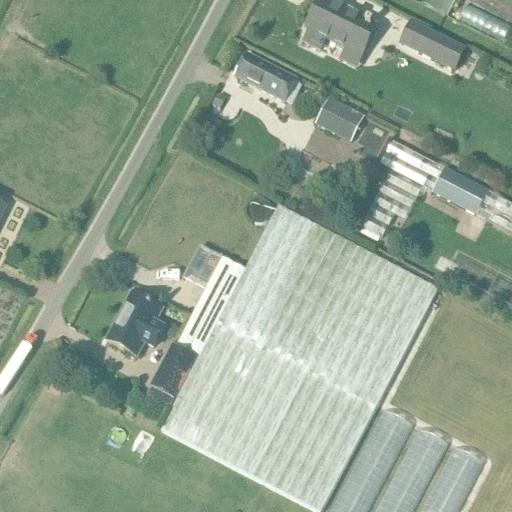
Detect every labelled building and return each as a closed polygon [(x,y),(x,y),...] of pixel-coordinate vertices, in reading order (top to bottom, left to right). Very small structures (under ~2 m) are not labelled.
[(326,41),(362,59),(378,29),(372,26),(373,25),(367,22),(367,23),(320,0),(305,31),(309,33),(303,43),(321,52),(326,41)] [(419,0),(418,3),(448,18),(452,10),(457,12),(462,0),(419,0)] [(465,7),(460,21),(506,37),(510,22),(465,7)] [(454,73),(465,51),(429,33),(418,55),(454,73)] [(234,79),(282,104),(295,80),(246,55),(234,79)] [(315,127),(350,145),(364,118),(329,100),(315,127)] [(422,189),(511,236),(511,206),(390,142),(379,166),(391,173),(361,229),(382,240),(407,194),(417,199),(422,189)] [(161,431),(315,511),(321,511),(438,291),(278,208),(245,271),(222,259),(177,346),(200,358),(161,431)] [(106,343),(137,359),(148,339),(154,343),(162,329),(160,321),(158,320),(163,310),(132,294),(106,343)] [(379,410),(331,511),(370,511),(412,425),(379,410)] [(459,511),(487,451),(424,424),(420,432),(449,445),(419,511),(459,511)] [(413,429),(374,511),(414,511),(446,444),(413,429)]
